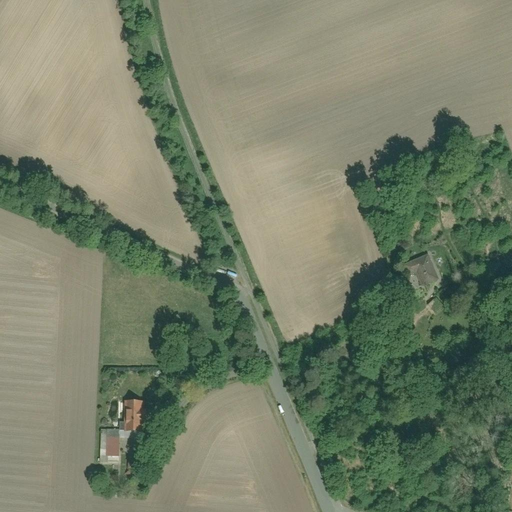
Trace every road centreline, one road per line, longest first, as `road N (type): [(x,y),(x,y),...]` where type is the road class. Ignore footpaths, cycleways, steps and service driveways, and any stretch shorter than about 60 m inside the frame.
road 1 (unclassified): [(247,297),(0,187)]
road 2 (residential): [(331,511),(247,297)]
